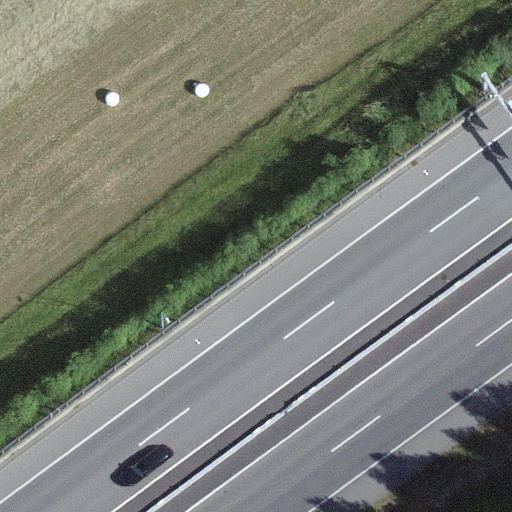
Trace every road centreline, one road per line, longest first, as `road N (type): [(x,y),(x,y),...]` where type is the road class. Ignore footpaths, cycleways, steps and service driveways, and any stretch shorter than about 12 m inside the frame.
road 1 (motorway): [(511,172),(49,511)]
road 2 (motorway): [(250,511),(511,320)]
